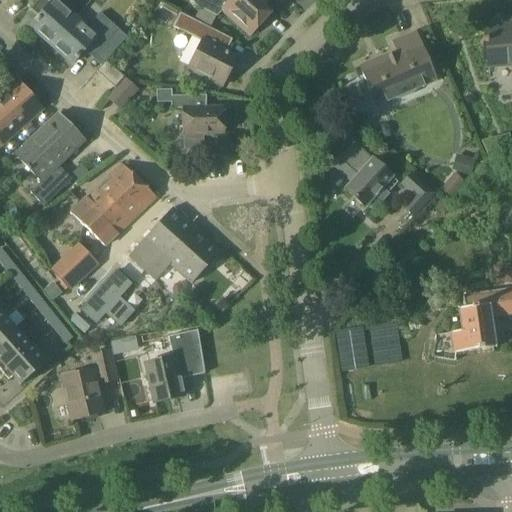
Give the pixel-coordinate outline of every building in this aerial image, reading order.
[(51,46),(76,18),(67,10),(75,0),(42,0),(50,7),(31,27),(51,46)] [(192,0),(197,5),(217,15),(221,10),(250,37),(268,17),(260,11),(270,0),(192,0)] [(76,18),(51,46),(72,64),(93,41),(110,57),(127,38),(100,14),(87,28),(76,18)] [(201,41),(187,69),(222,87),(237,58),(210,44),(216,32),(191,19),(184,32),(201,41)] [(511,28),(486,31),(490,68),(511,65),(511,28)] [(401,51),(360,68),(376,107),(436,81),(416,33),(397,41),(401,51)] [(114,89),(123,80),(124,79),(105,62),(96,72),(114,89)] [(133,90),(123,80),(107,98),(117,107),(133,90)] [(19,82),(0,98),(0,147),(0,148),(43,111),(19,82)] [(170,110),(183,110),(183,150),(203,150),(203,136),(223,135),(223,108),(205,108),(205,96),(170,96),(170,91),(155,91),(155,104),(170,103),(170,110)] [(41,183),(31,193),(44,207),(71,181),(58,167),(85,142),(58,114),(15,156),(22,164),(41,183)] [(334,122),(348,136),(356,127),(343,114),(334,122)] [(343,152),(332,164),(353,183),(346,191),(364,207),(392,177),(374,160),(363,171),(343,152)] [(121,166),(70,214),(103,246),(156,198),(121,166)] [(80,184),(88,176),(81,168),(72,176),(80,184)] [(411,216),(430,194),(408,174),(398,185),(410,195),(400,206),(411,216)] [(172,209),(129,256),(156,280),(170,265),(190,283),(218,251),(172,209)] [(79,242),(49,271),(69,292),(100,263),(79,242)] [(0,263),(1,264),(8,258),(1,249),(0,250),(0,263)] [(15,267),(8,258),(1,264),(8,273),(15,267)] [(511,269),(511,265),(493,268),(496,284),(511,281),(511,269)] [(15,267),(8,273),(15,282),(22,276),(15,267)] [(130,285),(115,272),(80,311),(95,324),(104,314),(119,327),(133,312),(118,299),(130,285)] [(30,285),(22,276),(15,282),(22,291),(30,285)] [(30,285),(22,291),(29,300),(37,294),(30,285)] [(511,291),(462,298),(464,310),(459,310),(462,333),(451,334),(454,355),(496,349),(492,319),(511,315),(511,291)] [(44,303),(37,294),(29,300),(36,309),(44,303)] [(44,303),(36,309),(44,318),(51,312),(44,303)] [(0,311),(0,371),(10,382),(15,378),(22,386),(47,364),(0,311)] [(58,321),(51,312),(44,318),(51,327),(58,321)] [(58,321),(51,327),(58,336),(65,330),(58,321)] [(73,339),(65,330),(58,336),(65,345),(73,339)] [(183,394),(177,368),(190,365),(184,336),(169,339),(174,359),(146,365),(154,400),(183,394)] [(104,414),(97,386),(116,381),(110,353),(93,357),(96,370),(63,378),(73,421),(104,414)]
